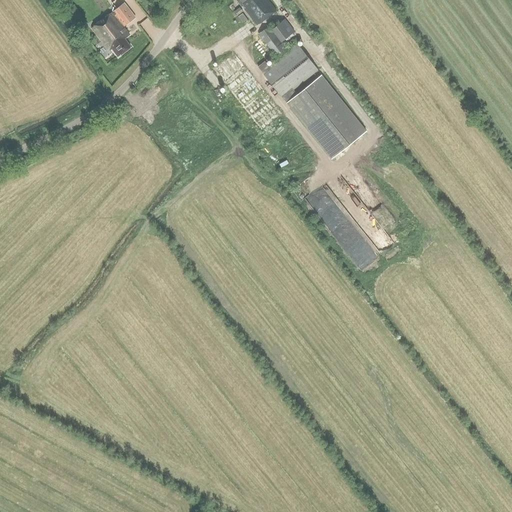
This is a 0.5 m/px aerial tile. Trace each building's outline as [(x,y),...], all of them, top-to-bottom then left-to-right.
[(258,25),(277,10),(268,0),(236,0),(243,8),(244,7),(258,25)] [(124,28),(135,18),(125,4),(93,28),(111,51),(112,49),(118,57),(131,47),(125,40),(130,36),(124,28)] [(66,11),(73,20),(80,14),(73,5),(66,11)] [(240,7),(234,11),(237,16),(243,11),(240,7)] [(242,13),(238,17),(242,23),(247,20),(242,13)] [(274,30),(273,31),(269,26),(260,34),(278,56),(288,48),(283,41),(295,31),(285,19),(273,29),(274,30)] [(331,159),(366,131),(321,75),(297,94),(294,90),(318,70),(297,44),(269,67),(265,61),(258,67),(331,159)] [(262,132),(284,115),(233,52),(212,70),(262,132)] [(371,242),(381,255),(395,245),(386,232),(371,242)]
